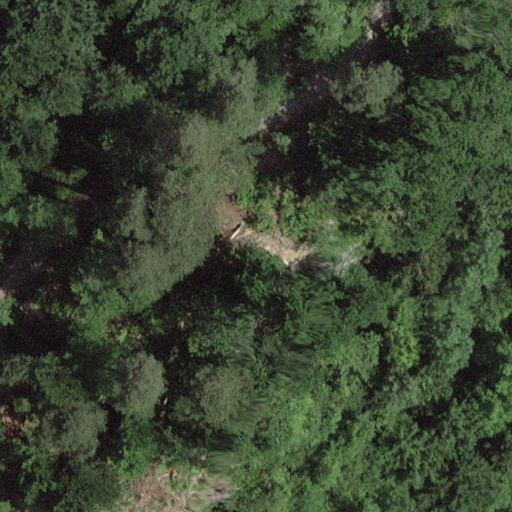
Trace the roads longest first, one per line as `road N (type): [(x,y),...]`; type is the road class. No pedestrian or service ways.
road 1 (track): [(152,123),(87,225),(0,277)]
road 2 (track): [(164,0),(152,123)]
